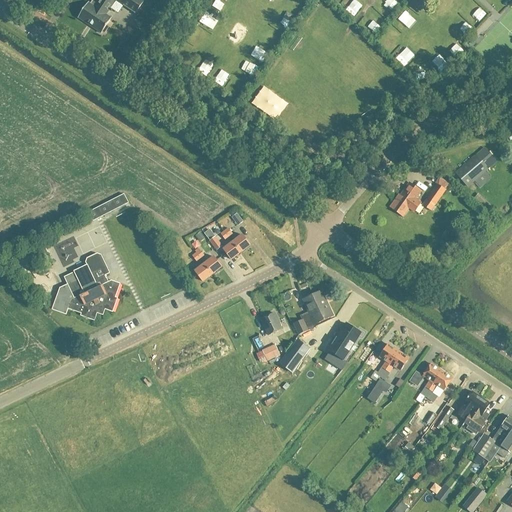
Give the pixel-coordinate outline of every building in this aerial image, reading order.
[(145,1),(143,0),(100,0),(93,0),(91,4),(89,3),(90,3),(89,3),(79,18),(102,33),(101,34),(102,34),(103,32),(105,33),(109,27),(107,26),(112,18),(107,15),(116,1),(136,14),(145,1)] [(204,14),(201,24),(211,28),(215,18),(204,14)] [(396,22),(405,28),(411,20),(402,14),(396,22)] [(374,23),(368,30),(376,37),(383,29),(374,23)] [(188,39),(201,49),(208,40),(195,30),(188,39)] [(381,44),(387,50),(398,38),(392,32),(381,44)] [(446,46),(452,52),(456,49),(461,54),(466,49),(456,38),(446,46)] [(253,52),(257,57),(263,52),(259,47),(253,52)] [(410,52),(399,62),(406,69),(417,60),(410,52)] [(220,81),(228,73),(222,67),(214,76),(220,81)] [(489,169),(476,154),(455,172),(468,187),(489,169)] [(416,199),(422,191),(410,182),(398,199),(397,198),(390,207),(403,216),(409,208),(415,212),(421,202),(416,199)] [(426,206),(429,208),(433,208),(436,203),(436,204),(446,190),(437,184),(428,198),(425,203),(426,206)] [(124,194),(89,213),(93,222),(129,204),(124,194)] [(232,217),(238,226),(243,222),(237,213),(232,217)] [(233,242),(241,252),(250,245),(242,235),(233,242)] [(216,251),(222,247),(215,237),(209,241),(216,251)] [(241,252),(233,242),(223,249),(231,260),(241,252)] [(102,255),(98,253),(87,258),(86,262),(87,265),(74,271),(75,272),(65,277),(70,287),(66,289),(65,286),(60,288),(52,309),(66,315),(69,309),(81,313),(81,316),(95,321),(98,313),(104,315),(106,309),(113,312),(118,298),(116,297),(121,283),(112,280),(108,282),(106,279),(107,279),(105,275),(110,273),(102,255)] [(205,264),(213,274),(222,267),(214,257),(205,264)] [(213,274),(205,264),(195,271),(203,282),(213,274)] [(309,312),(327,303),(321,291),(303,300),(309,312)] [(327,303),(309,312),(315,324),(333,316),(327,303)] [(270,335),(283,328),(275,313),(262,319),(270,335)] [(300,335),(309,330),(304,320),(295,324),(300,335)] [(342,331),(340,330),(327,350),(343,361),(361,333),(346,324),(342,331)] [(268,359),(280,353),(276,344),(263,350),(268,359)] [(382,376),(399,351),(389,344),(381,356),(388,361),(383,367),(378,374),(382,376)] [(306,356),(292,346),(279,363),(293,373),(306,356)] [(382,376),(387,380),(391,373),(390,373),(395,366),(402,370),(410,358),(399,351),(382,376)] [(372,366),(379,357),(374,353),(367,362),(372,366)] [(425,397),(443,370),(432,363),(424,375),(431,380),(427,387),(426,386),(421,394),(425,397)] [(378,382),(381,377),(376,374),(378,371),(375,370),(370,377),(378,382)] [(412,381),(421,384),(425,373),(416,370),(412,381)] [(429,400),(434,392),(439,385),(446,389),(454,377),(443,370),(425,397),(429,400)] [(375,403),(383,391),(380,389),(385,381),(381,379),(368,398),(375,403)] [(457,415),(466,421),(482,398),(472,392),(464,404),(464,405),(457,415)] [(485,412),(491,404),(482,398),(466,421),(465,423),(469,426),(467,428),(476,435),(478,432),(479,432),(485,423),(484,423),(489,415),(485,412)] [(441,430),(448,420),(454,410),(448,406),(442,416),(435,426),(440,430),(441,430)] [(488,454),(494,458),(501,446),(511,430),(511,418),(509,416),(501,428),(492,440),(485,435),(474,451),(485,459),(488,454)] [(511,430),(501,446),(510,453),(511,450),(511,430)] [(409,440),(406,445),(411,449),(415,445),(409,440)] [(447,461),(458,450),(452,445),(442,456),(447,461)] [(418,479),(423,470),(419,468),(413,476),(418,479)] [(472,511),(487,494),(480,489),(464,508),(469,511),(472,511)] [(394,511),(403,511),(408,507),(402,502),(394,511)]
